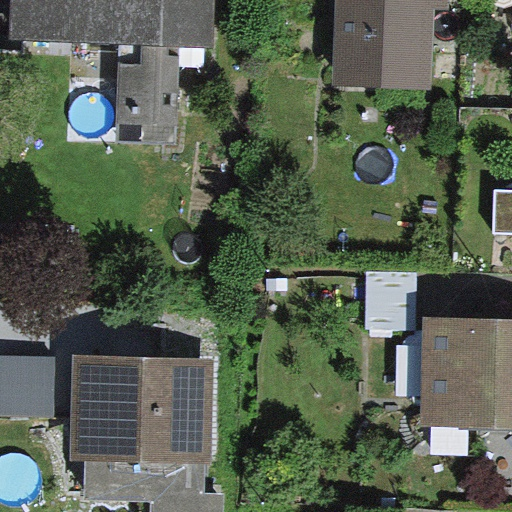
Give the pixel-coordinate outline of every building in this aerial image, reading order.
[(117,146),(175,148),(178,53),(215,54),(216,0),(11,0),(10,49),(119,51),(117,146)] [(335,0),(335,97),(432,98),(433,14),(432,0),(335,0)] [(449,0),(432,0),(433,14),(449,14),(449,0)] [(511,189),(494,189),(494,236),(511,236),(511,189)] [(468,435),(511,435),(511,329),(424,329),(423,435),(432,435),(468,435)] [(149,511),(225,511),(225,499),(205,498),(206,470),(213,470),(214,366),(73,365),(72,471),(86,471),(85,509),(149,510),(149,511)] [(468,435),(432,435),(432,458),(467,459),(468,435)]
